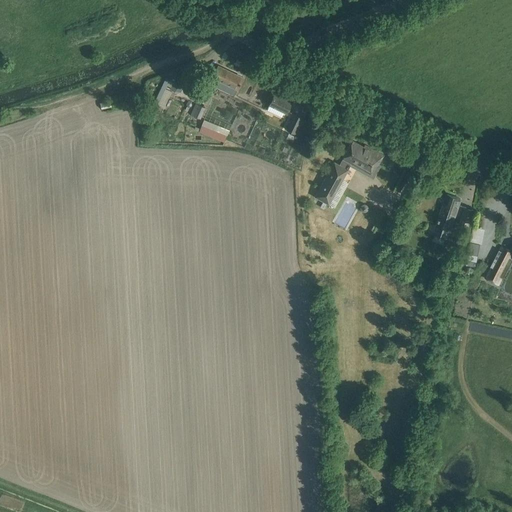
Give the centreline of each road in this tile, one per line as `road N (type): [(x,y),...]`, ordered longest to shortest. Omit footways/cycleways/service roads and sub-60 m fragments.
road 1 (unclassified): [(511,180),(291,66)]
road 2 (unclassified): [(291,66),(309,40),(408,0)]
